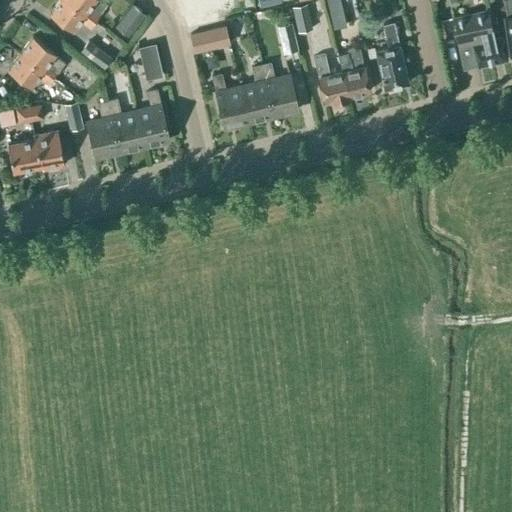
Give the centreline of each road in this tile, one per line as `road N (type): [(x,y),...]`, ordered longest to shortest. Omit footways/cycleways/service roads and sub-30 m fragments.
road 1 (unclassified): [(205,180),(446,122)]
road 2 (unclassified): [(0,225),(205,180)]
road 3 (residential): [(205,180),(169,24),(155,0)]
road 4 (residential): [(446,122),(416,0)]
